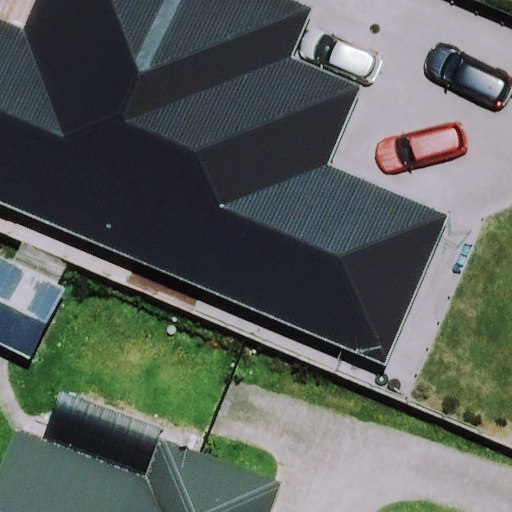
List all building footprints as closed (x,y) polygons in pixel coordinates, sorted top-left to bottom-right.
[(298,63),(259,43),(216,129),(255,149),(298,63)] [(511,102),(406,55),(320,246),(511,332),(511,102)] [(145,171),(33,119),(0,188),(0,194),(110,245),(145,171)] [(315,256),(212,206),(170,292),(273,342),(315,256)] [(74,295),(0,256),(0,346),(38,366),(74,295)] [(169,468),(44,422),(10,511),(273,511),(286,478),(180,439),(169,468)]
